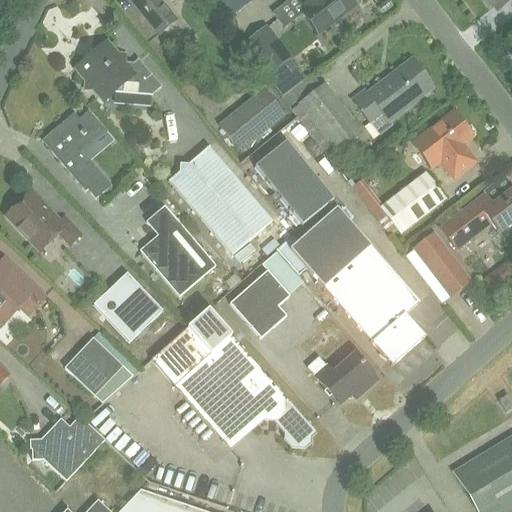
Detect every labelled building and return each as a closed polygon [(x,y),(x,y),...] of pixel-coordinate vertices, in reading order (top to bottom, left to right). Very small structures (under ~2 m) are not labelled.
[(176,21),(164,6),(158,0),(130,0),(129,1),(158,36),(176,21)] [(228,17),(229,18),(252,0),(251,0),(214,0),(228,17)] [(297,0),(306,11),(303,13),(303,14),(319,34),(320,33),(319,33),(352,8),(353,8),(354,7),(348,0),(297,0)] [(489,0),(499,10),(510,0),(489,0)] [(248,43),(271,73),(289,59),(266,30),(248,43)] [(86,61),(75,70),(85,82),(85,90),(93,91),(103,103),(114,93),(122,94),(123,86),(124,85),(138,86),(137,95),(151,96),(161,88),(138,61),(133,65),(124,64),(106,43),(95,53),(87,52),(86,61)] [(391,127),(388,123),(433,89),(411,61),(367,95),(370,99),(357,109),(378,137),(391,127)] [(336,153),(361,133),(324,86),(299,106),(336,153)] [(263,92),(220,127),(240,152),(283,117),(263,92)] [(95,201),(111,187),(80,151),(104,131),(88,113),(79,120),(74,114),(41,142),(85,193),(87,191),(95,201)] [(431,169),(439,164),(440,162),(453,180),(474,164),(461,147),(471,139),(453,115),(420,140),(413,146),(431,169)] [(254,169),(301,228),(333,202),(286,144),(254,169)] [(232,257),(251,241),(272,223),(208,149),(168,183),(232,257)] [(446,201),(425,174),(379,209),(400,236),(446,201)] [(456,251),(469,241),(491,224),(499,235),(511,224),(511,192),(492,207),(484,197),(440,231),(456,251)] [(69,247),(75,241),(81,235),(64,218),(59,223),(31,194),(6,217),(39,253),(58,235),(69,247)] [(336,210),(289,251),(392,368),(425,339),(405,317),(419,304),(336,210)] [(156,241),(140,254),(178,299),(215,268),(192,241),(177,223),(167,212),(150,227),(159,238),(156,241)] [(471,284),(438,241),(433,235),(412,252),(450,301),(471,284)] [(289,299),(288,297),(301,285),(275,255),(261,267),(267,273),(229,306),(260,341),(286,318),(277,309),(289,299)] [(511,268),(508,262),(482,281),(487,287),(493,296),(511,281),(511,268)] [(0,274),(0,311),(8,320),(19,309),(27,317),(45,299),(24,279),(15,289),(0,274)] [(126,275),(93,307),(128,344),(162,313),(126,275)] [(316,435),(230,337),(208,312),(151,362),(173,388),(227,449),(262,418),(274,419),(288,434),(287,440),(293,446),(303,447),(316,435)] [(92,340),(64,370),(94,399),(123,369),(92,340)] [(0,385),(8,377),(0,368),(0,385)] [(511,404),(507,397),(498,402),(506,414),(511,410),(511,404)] [(66,483),(95,453),(105,442),(80,419),(59,440),(51,433),(41,444),(31,444),(32,462),(43,462),(66,483)] [(511,511),(511,438),(453,475),(475,511),(511,511)] [(121,511),(200,511),(140,492),(121,511)] [(108,511),(98,502),(88,511),(67,511),(66,511),(108,511)]
